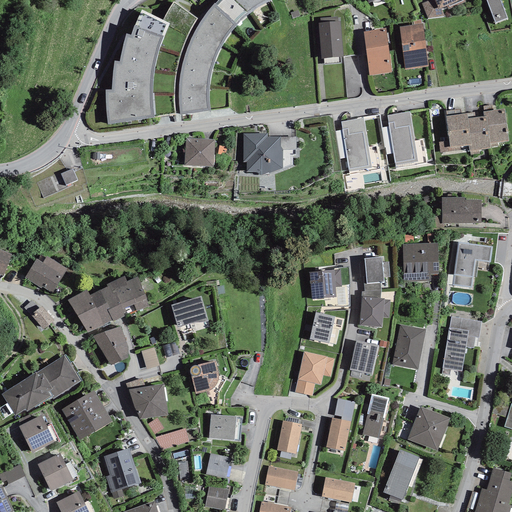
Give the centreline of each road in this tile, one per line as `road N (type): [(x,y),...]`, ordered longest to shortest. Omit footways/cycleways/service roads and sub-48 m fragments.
road 1 (residential): [(511,85),(103,140),(68,127)]
road 2 (residential): [(174,511),(157,458),(45,303),(0,288)]
road 3 (residential): [(243,511),(263,417),(282,402),(310,404),(320,416),(302,511)]
road 4 (residential): [(511,307),(498,327),(456,511)]
road 5 (tertiary): [(126,0),(68,127)]
